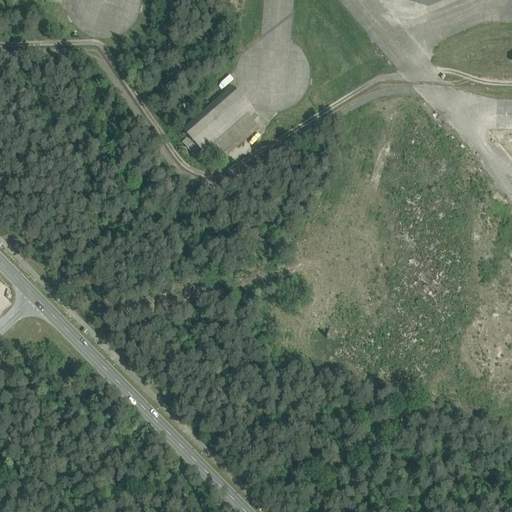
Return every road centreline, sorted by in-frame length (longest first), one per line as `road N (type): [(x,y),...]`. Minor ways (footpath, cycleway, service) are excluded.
road 1 (track): [(438,92),(371,98),(239,180),(203,185),(180,173),(94,57),(0,54)]
road 2 (tertiary): [(244,511),(33,296)]
